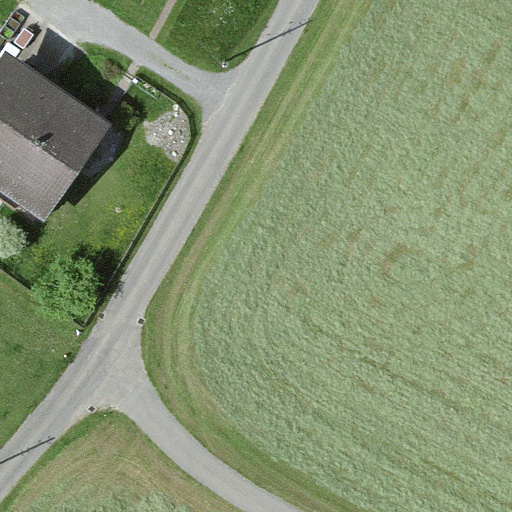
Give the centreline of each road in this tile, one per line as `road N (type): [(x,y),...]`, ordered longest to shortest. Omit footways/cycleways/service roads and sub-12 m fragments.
road 1 (unclassified): [(304,0),(100,365)]
road 2 (unclassified): [(0,480),(100,365)]
